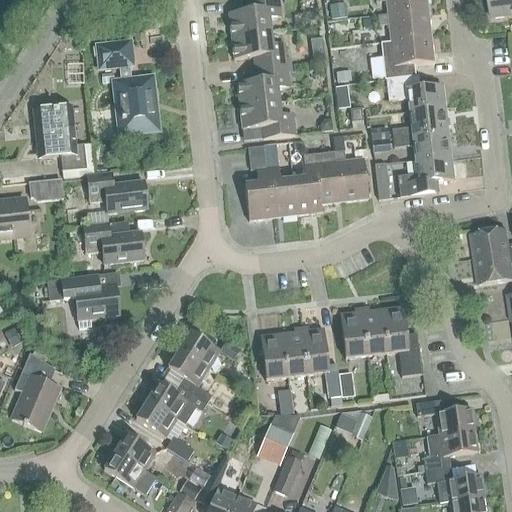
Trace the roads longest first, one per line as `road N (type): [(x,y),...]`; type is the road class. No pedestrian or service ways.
road 1 (residential): [(396,220),(495,201),(481,82),(459,36),(455,0)]
road 2 (residential): [(203,245),(78,440),(47,462)]
road 3 (residential): [(511,439),(502,399),(465,358),(446,298),(396,220)]
road 4 (residential): [(181,0),(203,245)]
road 5 (residential): [(203,245),(244,265),(324,255),(396,220)]
